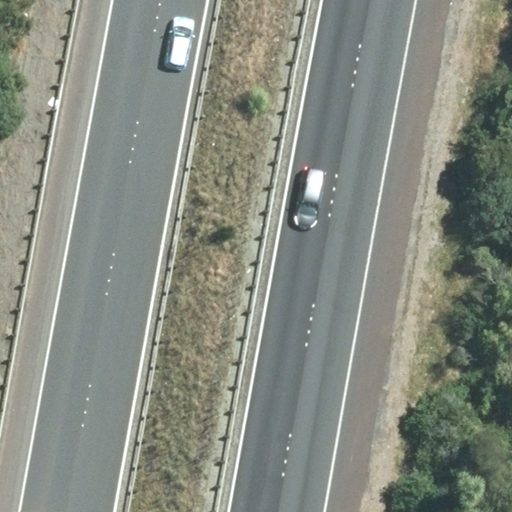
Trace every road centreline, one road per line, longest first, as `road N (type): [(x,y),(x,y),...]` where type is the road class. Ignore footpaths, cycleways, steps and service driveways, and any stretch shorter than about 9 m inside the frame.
road 1 (motorway): [(68,511),(164,0)]
road 2 (motorway): [(367,0),(275,511)]
